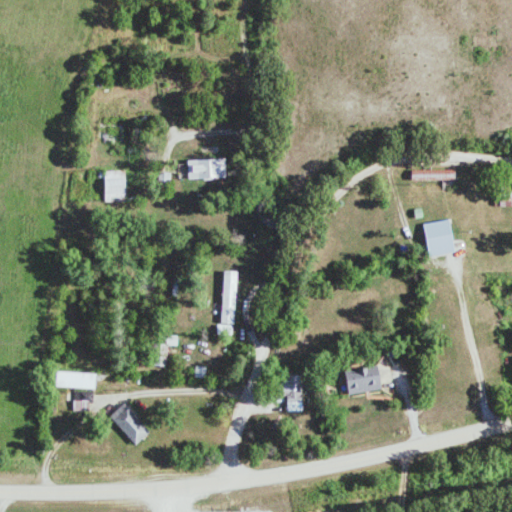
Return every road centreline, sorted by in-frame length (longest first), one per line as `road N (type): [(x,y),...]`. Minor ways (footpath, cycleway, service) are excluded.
road 1 (residential): [(511,152),(390,153),(338,183),(304,236),(230,427),(221,484)]
road 2 (residential): [(99,488),(202,487),(272,475),(511,413)]
